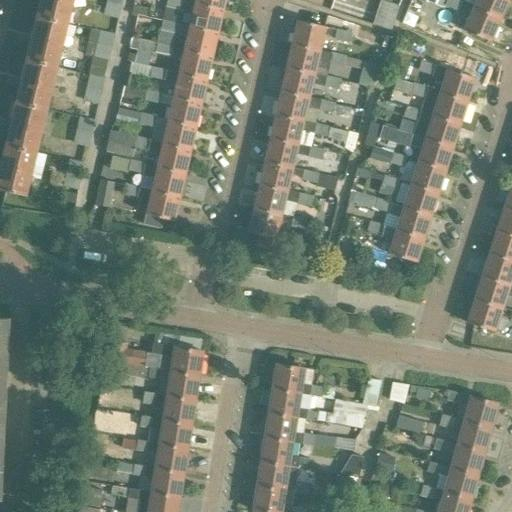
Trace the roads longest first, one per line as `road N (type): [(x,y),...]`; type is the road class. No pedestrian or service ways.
road 1 (residential): [(195,319),(268,34),(266,0)]
road 2 (residential): [(423,358),(507,105),(511,58)]
road 3 (residential): [(423,358),(238,328)]
road 4 (residential): [(208,511),(238,328)]
road 5 (residential): [(195,319),(25,283)]
